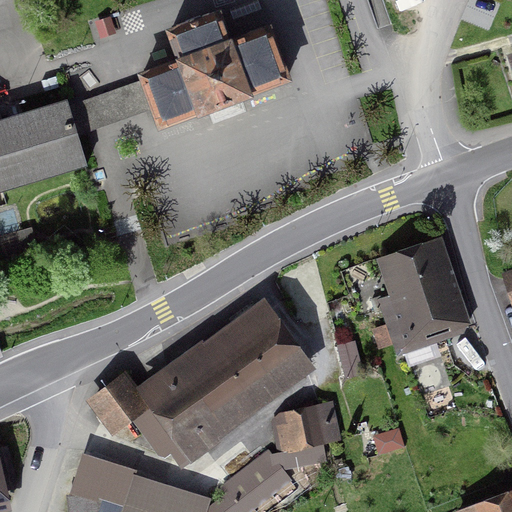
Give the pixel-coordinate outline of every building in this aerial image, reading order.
[(142,75),(143,80),(154,107),(160,125),(200,111),(200,112),(226,102),(248,94),(248,93),(287,78),(269,28),(236,41),(229,22),(222,25),(218,13),(170,31),(181,61),(142,75)] [(77,133),(154,107),(143,80),(68,104),(69,108),(79,105),(83,118),(73,120),(77,133)] [(0,188),(83,164),(84,167),(87,166),(77,133),(73,120),(83,118),(79,105),(69,108),(68,104),(66,99),(63,100),(64,103),(0,122),(0,188)] [(431,236),(377,255),(390,293),(378,297),(395,348),(462,325),(431,236)] [(302,357),(256,297),(133,390),(179,450),(302,357)] [(121,379),(94,397),(118,433),(145,414),(121,379)] [(323,441),(341,436),(332,399),(280,409),(271,419),(278,449),(271,451),(283,468),(327,459),(323,441)] [(207,506),(211,511),(247,511),(292,478),(283,468),(271,451),(268,447),(220,484),(226,491),(207,506)] [(0,451),(0,504),(10,502),(0,451)] [(211,493),(134,470),(120,511),(205,511),(207,506),(211,493)] [(511,511),(511,485),(447,508),(448,511),(511,511)] [(108,511),(106,488),(68,492),(70,511),(108,511)]
